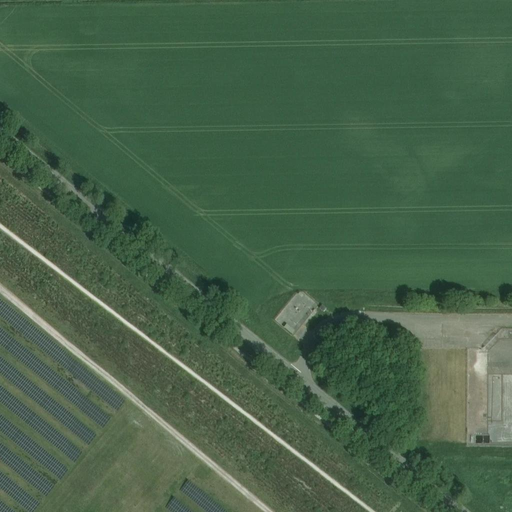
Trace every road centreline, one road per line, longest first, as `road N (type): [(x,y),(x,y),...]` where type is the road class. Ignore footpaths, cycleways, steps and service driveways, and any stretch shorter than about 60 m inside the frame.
road 1 (tertiary): [(458,511),(0,134)]
road 2 (unknown): [(299,380),(314,338),(331,320),(511,316)]
